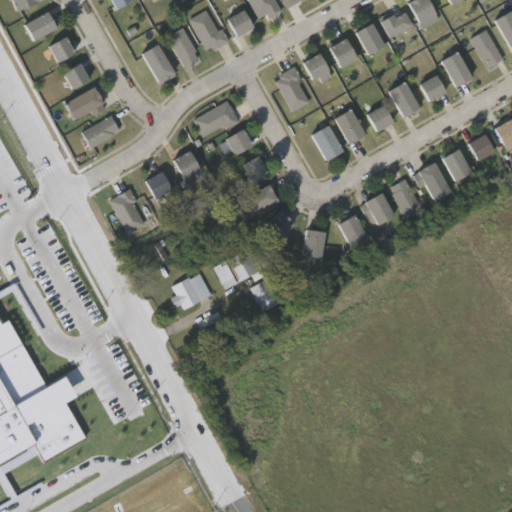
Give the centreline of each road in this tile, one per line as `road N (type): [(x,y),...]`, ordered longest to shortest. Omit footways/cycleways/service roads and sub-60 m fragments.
road 1 (residential): [(241,511),(125,319),(0,81)]
road 2 (residential): [(511,84),(318,193),(303,188),(233,62)]
road 3 (residential): [(56,189),(143,142),(186,92),(349,0)]
road 4 (residential): [(71,0),(131,99),(159,122)]
